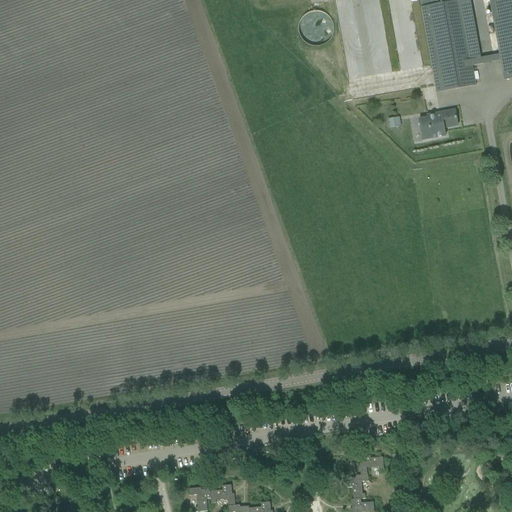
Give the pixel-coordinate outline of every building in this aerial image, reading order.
[(472,66),(471,61),(461,0),(421,8),(436,93),(476,86),(472,66)] [(511,0),(490,0),(501,55),(471,61),(472,66),(501,61),(503,67),(505,81),(511,79),(511,0)] [(333,30),(333,27),(333,24),(332,21),(331,18),(329,16),(326,14),(323,12),(320,11),(317,11),(313,12),(311,13),(309,14),(306,16),(305,18),(303,21),(302,24),(302,27),(302,30),(303,34),(305,37),(307,39),(310,41),(313,42),(316,43),(319,43),(321,42),(324,42),(327,40),(329,38),(331,36),(332,33),(333,30)] [(427,116),(428,119),(419,120),(423,141),(445,137),(444,128),(447,127),(447,128),(458,127),(455,111),(427,116)] [(359,465),(360,476),(367,476),(367,469),(379,468),(379,471),(384,470),(383,458),(370,459),(370,455),(361,456),(361,465),(359,465)] [(361,500),(365,500),(365,495),(362,495),(361,483),(368,483),(368,476),(367,476),(360,476),(356,477),(356,479),(347,480),(348,489),(352,489),(353,500),(361,500)] [(222,491),(210,492),(209,492),(210,500),(210,504),(215,504),(215,502),(227,501),(228,508),(228,507),(234,506),(233,495),(231,495),(231,486),(221,487),(222,491)] [(206,511),(206,500),(210,500),(209,492),(210,492),(210,490),(201,491),(200,489),(188,490),(189,497),(196,496),(197,508),(195,508),(194,511),(206,511)] [(350,510),(350,511),(373,511),(373,503),(361,504),(361,500),(353,500),(351,501),(352,510),(350,510)] [(273,511),(271,511),(270,503),(261,504),(261,508),(249,509),(249,511),(273,511)]
